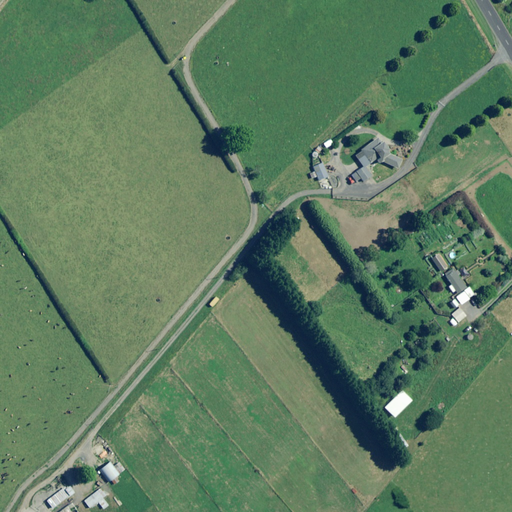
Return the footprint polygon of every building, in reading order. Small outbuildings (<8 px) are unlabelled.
[(364,166),(364,167),(374,159),(378,164),(382,162),(397,169),(402,160),(390,155),(377,138),(361,151),(354,156),(363,167),(364,166)] [(333,144),(330,140),(323,144),(326,149),(333,144)] [(315,159),(322,150),(318,147),(311,156),(315,159)] [(322,163),(312,168),(314,172),(309,174),(311,180),(317,178),(319,181),(328,177),(322,163)] [(363,167),(351,176),(356,183),(357,182),(360,185),(371,176),(364,167),(364,166),(363,167)] [(466,288),(454,271),(445,277),(456,294),(466,288)] [(459,305),(454,300),(450,302),(455,308),(459,305)] [(466,316),(459,308),(451,315),(458,323),(466,316)] [(404,442),(395,426),(389,429),(399,445),(404,442)] [(99,471),(109,483),(111,481),(114,485),(119,481),(116,477),(125,470),(119,463),(114,467),(110,462),(99,471)] [(105,497),(95,486),(86,493),(89,497),(84,502),(90,509),(98,502),(102,508),(106,505),(101,500),(105,497)] [(67,490),(65,488),(47,502),(52,509),(73,493),(69,488),(67,490)]
